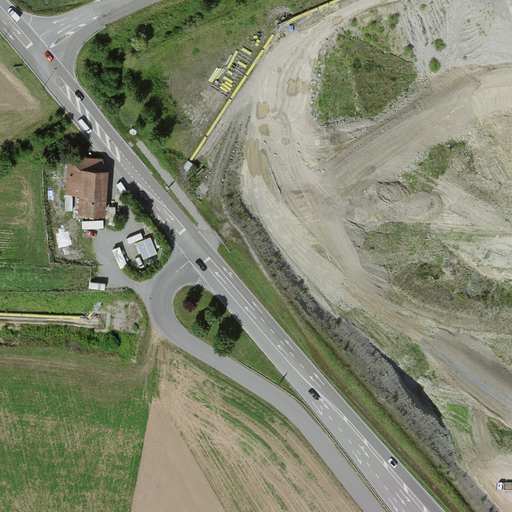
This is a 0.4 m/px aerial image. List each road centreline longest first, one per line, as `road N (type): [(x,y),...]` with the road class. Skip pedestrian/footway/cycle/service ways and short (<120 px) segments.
road 1 (unclassified): [(372,511),(291,409),(163,320),(163,282),(199,252)]
road 2 (secondary): [(199,252),(424,511)]
road 3 (secondary): [(38,55),(199,252)]
